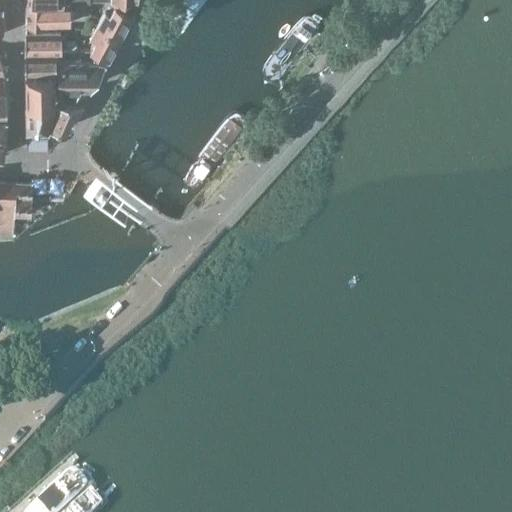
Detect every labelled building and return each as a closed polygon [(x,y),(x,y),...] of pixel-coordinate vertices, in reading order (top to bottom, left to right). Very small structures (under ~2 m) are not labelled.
[(185,0),(156,45),(172,55),(206,0),(185,0)] [(137,1),(104,1),(104,7),(99,17),(90,12),(88,20),(95,24),(94,25),(118,38),(137,1)] [(71,24),(70,3),(27,4),(26,25),(47,24),(47,25),(71,24)] [(264,104),(323,25),(306,13),(248,92),(264,104)] [(89,58),(88,61),(105,61),(118,38),(94,25),(89,35),(94,38),(89,47),(91,47),(89,50),(91,51),(89,58)] [(61,52),(61,32),(61,31),(25,33),(24,54),(24,55),(56,52),(61,52)] [(55,73),(56,59),(56,52),(24,55),(25,76),(55,73)] [(172,66),(155,55),(98,146),(114,157),(172,66)] [(56,59),(55,73),(55,88),(80,88),(88,88),(90,89),(105,61),(88,61),(89,58),(56,59)] [(25,76),(26,102),(27,135),(48,135),(48,129),(55,103),(55,88),(55,73),(25,76)] [(83,102),(90,89),(88,88),(80,88),(55,88),(55,103),(82,102),(83,102)] [(82,102),(55,103),(48,129),(50,129),(50,132),(64,132),(64,128),(69,128),(82,102)] [(195,196),(252,118),(235,107),(178,184),(195,196)] [(93,196),(94,197),(100,202),(102,203),(103,202),(119,179),(120,178),(119,177),(113,172),(112,172),(111,173),(93,196)] [(0,180),(0,235),(13,236),(14,214),(30,214),(32,182),(0,180)] [(137,223),(138,224),(143,228),(144,228),(157,210),(157,209),(152,205),(151,205),(150,205),(137,223)]
